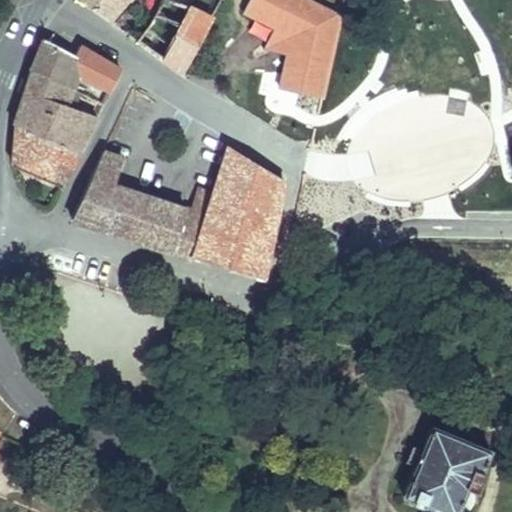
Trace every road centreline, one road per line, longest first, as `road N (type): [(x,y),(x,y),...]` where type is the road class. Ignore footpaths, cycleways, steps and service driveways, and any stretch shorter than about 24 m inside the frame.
road 1 (residential): [(266,297),(292,187),(282,159),(40,0)]
road 2 (residential): [(211,511),(205,492),(168,454),(55,417),(21,387),(1,328),(7,263),(0,248)]
road 3 (residential): [(266,297),(0,220)]
